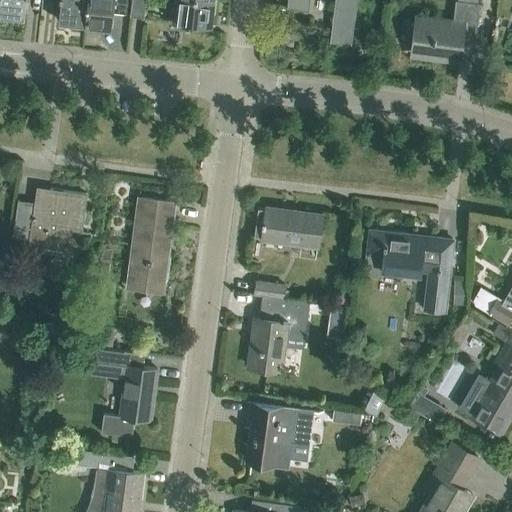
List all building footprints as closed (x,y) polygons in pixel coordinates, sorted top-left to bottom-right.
[(0,0),(0,13),(23,15),(23,14),(20,14),(22,3),(23,3),(23,0),(0,0)] [(84,22),(86,0),(61,0),(61,7),(63,7),(62,18),(59,18),(59,19),(84,22)] [(125,12),(126,0),(86,0),(84,22),(110,25),(112,11),(125,12)] [(145,0),(132,0),(130,17),(143,18),(145,0)] [(213,0),(173,0),(172,20),(185,21),(184,22),(189,23),(189,22),(211,24),(213,0)] [(287,0),(287,7),(303,8),(304,0),(335,0),(330,41),(351,43),(356,0),(287,0)] [(415,14),(411,50),(432,52),(432,57),(460,61),(464,32),(476,34),(480,2),(465,0),(454,0),(452,18),(415,14)] [(79,250),(86,193),(50,187),(49,193),(36,191),(34,205),(17,203),(12,235),(30,238),(29,243),(79,250)] [(139,196),(128,286),(162,291),(168,246),(163,245),(167,215),(173,216),(175,201),(139,196)] [(262,235),(261,238),(318,245),(322,212),(266,205),(266,208),(258,207),(254,234),(262,235)] [(444,310),(453,238),(437,236),(437,241),(411,238),(411,233),(370,228),(366,261),(366,266),(369,270),(374,272),(378,272),(382,269),(384,264),(384,259),(404,261),(404,266),(428,269),(424,307),(444,310)] [(285,283),(256,279),(254,293),(262,294),(283,297),(285,283)] [(511,286),(503,302),(496,297),(488,312),(507,323),(511,313),(511,286)] [(309,300),(283,297),(262,294),(257,330),(253,330),(248,365),(281,369),(285,345),(303,347),(309,300)] [(330,308),(328,317),(342,320),(344,310),(330,308)] [(466,391),(458,406),(470,413),(469,415),(488,425),(487,427),(492,430),(493,428),(500,432),(510,415),(504,411),(510,401),(511,402),(511,336),(507,333),(509,329),(498,322),(492,333),(504,339),(492,360),(498,363),(490,377),(477,371),(466,391)] [(89,326),(87,341),(112,344),(114,330),(89,326)] [(150,419),(157,367),(143,365),(144,352),(124,349),(124,350),(94,346),(93,347),(92,360),(127,364),(121,414),(103,412),(101,431),(132,435),(134,417),(150,419)] [(312,410),(252,401),(249,419),(256,420),(251,460),(270,462),(272,451),(305,456),(312,410)] [(453,442),(427,488),(433,492),(420,511),(460,511),(467,500),(463,497),(467,490),(461,486),(478,456),(453,442)] [(39,444),(37,459),(50,460),(52,446),(39,444)] [(127,469),(129,455),(69,447),(67,464),(96,468),(95,480),(93,488),(91,497),(88,506),(84,511),(137,511),(143,472),(127,469)] [(305,511),(306,505),(259,499),(257,511),(233,509),(233,511),(305,511)]
